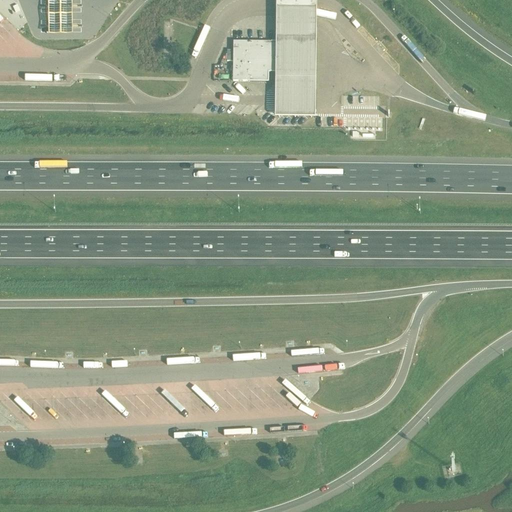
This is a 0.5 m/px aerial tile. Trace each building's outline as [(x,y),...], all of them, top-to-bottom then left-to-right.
[(73,0),(49,0),(50,34),(74,34),(73,0)] [(317,0),(277,0),(276,117),(316,117),(317,0)] [(278,72),(279,43),(234,42),(233,81),(248,81),(268,82),(269,72),(278,72)] [(301,400),(305,396),(286,377),(276,387),(291,401),(296,395),(301,400)] [(191,410),(195,406),(176,388),(172,392),(191,410)] [(12,390),(1,399),(19,418),(25,413),(19,406),(23,402),(12,390)]
